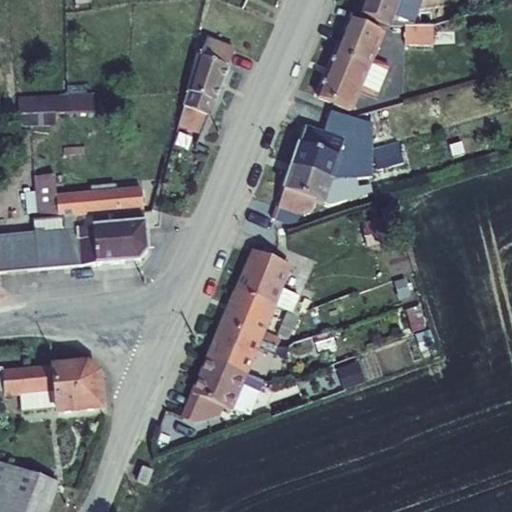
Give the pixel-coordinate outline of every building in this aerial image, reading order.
[(357,0),(352,16),(382,26),(391,0),(357,0)] [(391,0),(382,26),(406,26),(414,0),(391,0)] [(406,26),(382,26),(383,49),(419,48),(418,25),(406,26)] [(340,114),(373,37),(341,26),(310,103),(340,114)] [(196,56),(178,125),(201,135),(229,68),(227,67),(234,51),(207,38),(199,58),(196,56)] [(363,61),(349,94),(368,101),(381,69),(363,61)] [(67,95),(17,97),(18,127),(55,126),(55,116),(93,114),(93,94),(86,94),(86,85),(67,86),(67,95)] [(335,139),(339,127),(311,118),(306,130),(335,139)] [(335,143),(298,131),(283,174),(319,187),(335,143)] [(369,137),(351,131),(346,147),(364,153),(369,137)] [(388,146),(364,153),(371,176),(395,167),(388,146)] [(334,184),(355,180),(364,153),(346,147),(334,184)] [(319,187),(283,174),(269,211),(291,219),(300,216),(306,201),(313,203),(319,187)] [(116,185),(91,187),(91,191),(55,194),(54,175),(33,176),(34,193),(24,194),(26,214),(36,214),(37,220),(33,221),(33,233),(0,236),(0,273),(138,262),(147,252),(141,189),(116,191),(116,185)] [(385,188),(382,177),(373,181),(377,191),(385,188)] [(358,196),(354,187),(318,200),(321,209),(358,196)] [(229,296),(266,310),(282,270),(245,255),(229,296)] [(289,300),(273,293),(266,310),(277,314),(283,316),(289,300)] [(254,338),(266,310),(229,296),(215,330),(267,350),(267,349),(268,349),(271,349),(273,345),(254,338)] [(289,318),(277,314),(269,338),(281,342),(289,318)] [(264,388),(278,350),(271,349),(268,349),(267,349),(267,350),(215,330),(200,365),(235,378),(238,379),(249,351),(263,357),(253,384),(255,386),(264,388)] [(235,378),(200,365),(178,420),(189,425),(214,417),(218,408),(225,411),(235,386),(252,392),(253,390),(255,386),(238,379),(235,378)] [(0,381),(0,419),(30,417),(31,422),(96,416),(93,383),(81,373),(0,381)] [(0,511),(45,511),(54,490),(0,470),(0,511)] [(152,487),(156,473),(146,470),(142,485),(152,487)]
